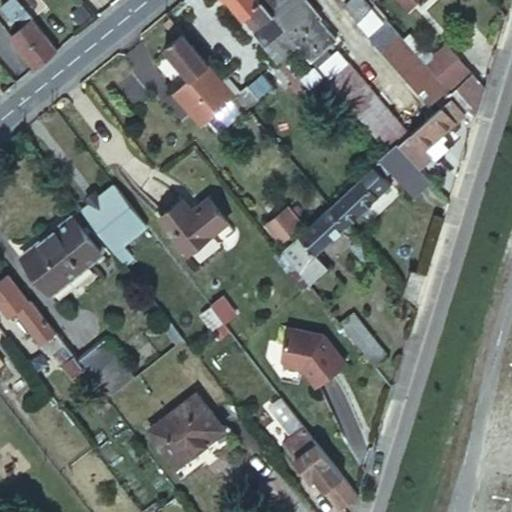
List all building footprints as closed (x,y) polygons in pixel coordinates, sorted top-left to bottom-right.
[(59,47),(33,16),(19,0),(10,0),(4,5),(21,26),(10,35),(35,66),(42,60),(59,47)] [(265,0),(235,0),(256,26),(269,15),(272,20),(259,30),(280,56),(299,40),(265,0)] [(404,146),(401,143),(399,141),(409,132),(338,48),(332,53),(326,46),(338,37),(320,15),(322,13),(311,0),(265,0),(299,40),(394,154),(404,146)] [(343,0),(356,14),(369,3),(366,0),(343,0)] [(450,94),(455,90),(453,88),(432,64),(410,40),(379,4),(359,21),(435,107),(441,103),(450,94)] [(235,91),(184,30),(165,46),(192,78),(174,93),(201,125),(238,94),(237,93),(235,91)] [(432,64),(453,88),(472,72),(451,48),(432,64)] [(478,107),(484,87),(473,73),(459,86),(474,103),(478,107)] [(444,107),(401,143),(404,146),(421,166),(433,156),(438,161),(457,145),(445,130),(467,113),(450,94),(441,103),(444,107)] [(432,179),(421,166),(404,146),(394,154),(332,207),(330,209),(346,228),(392,190),(385,182),(396,172),(414,194),(432,179)] [(90,202),(82,209),(122,261),(131,254),(120,241),(147,220),(116,181),(100,194),(90,202)] [(90,202),(100,194),(95,188),(85,195),(90,202)] [(160,214),(188,251),(228,220),(209,197),(193,210),(182,197),(160,214)] [(281,245),(305,223),(287,204),(264,225),(281,245)] [(330,209),(283,250),(308,281),(309,283),(328,268),(326,266),(316,254),(346,228),(330,209)] [(73,216),(23,256),(52,292),(103,252),(73,216)] [(56,331),(31,298),(29,300),(6,271),(0,275),(0,303),(9,315),(15,310),(41,343),(56,331)] [(212,305),(225,320),(225,322),(236,315),(223,297),(212,305)] [(201,314),(213,330),(225,320),(212,305),(201,314)] [(360,319),(346,330),(348,332),(375,367),(389,356),(360,319)] [(225,320),(213,330),(221,339),(232,331),(225,322),(225,320)] [(323,333),(287,326),(281,358),(285,364),(303,367),(316,385),(346,362),(323,333)] [(86,369),(84,367),(74,354),(63,362),(75,377),(86,369)] [(99,355),(84,367),(86,369),(102,392),(118,380),(99,355)] [(152,427),(180,464),(225,429),(197,392),(152,427)] [(282,396),(270,406),(294,438),(286,444),(309,475),(305,478),(312,487),(320,481),(344,511),(353,511),(358,498),(354,493),(282,396)]
